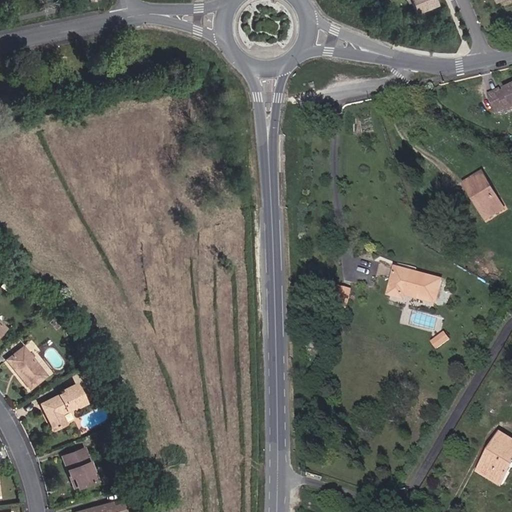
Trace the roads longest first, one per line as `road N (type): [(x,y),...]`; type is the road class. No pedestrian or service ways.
road 1 (tertiary): [(278,479),(265,62)]
road 2 (residential): [(409,500),(511,338)]
road 3 (residential): [(135,16),(0,46)]
road 4 (residential): [(278,479),(383,507),(409,500)]
